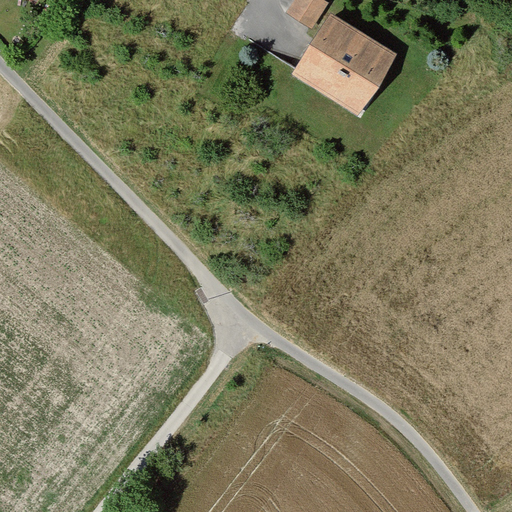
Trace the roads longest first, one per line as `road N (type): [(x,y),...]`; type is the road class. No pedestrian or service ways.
road 1 (track): [(473,511),(396,419),(252,321),(101,511)]
road 2 (residential): [(252,321),(0,64)]
